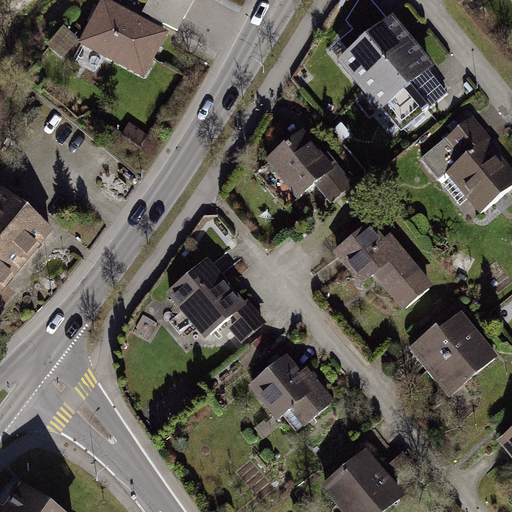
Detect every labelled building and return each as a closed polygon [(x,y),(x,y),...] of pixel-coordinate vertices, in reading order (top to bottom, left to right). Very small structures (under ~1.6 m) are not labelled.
[(153,0),(147,14),(183,31),(197,0),(153,0)] [(95,51),(164,85),(186,42),(116,8),(95,51)] [(344,64),(369,92),(422,48),(400,19),(344,64)] [(422,48),(369,92),(406,134),(437,110),(418,90),(444,70),(422,48)] [(437,159),(480,207),(511,177),(511,163),(476,124),(437,159)] [(296,201),(334,171),(304,134),(267,164),(296,201)] [(0,301),(53,239),(5,198),(0,203),(0,301)] [(393,332),(446,294),(394,220),(340,258),(393,332)] [(169,301),(204,343),(220,329),(236,347),(261,327),(210,266),(203,272),(169,301)] [(414,357),(455,407),(505,367),(464,317),(414,357)] [(305,426),(335,402),(307,369),(301,374),(287,357),(251,388),(278,420),(291,409),(305,426)] [(323,487),(342,511),(387,511),(404,498),(366,452),(323,487)] [(1,511),(49,511),(18,490),(1,511)]
